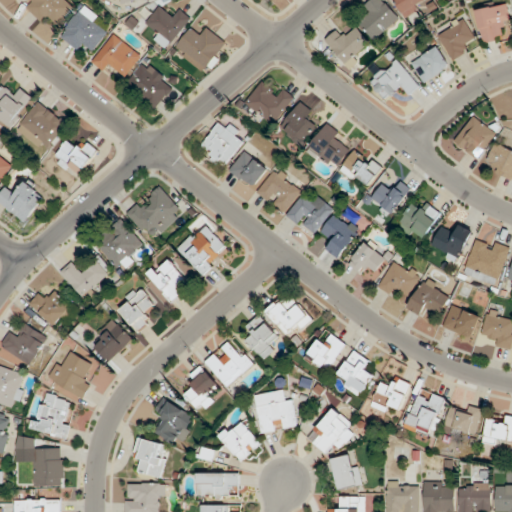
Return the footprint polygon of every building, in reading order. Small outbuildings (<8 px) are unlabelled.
[(31,0),(25,7),(44,24),(51,17),(58,24),(74,7),(66,0),(31,0)] [(372,0),(364,4),(370,17),(363,20),(371,37),(398,24),(386,0),(372,0)] [(431,0),(391,0),(403,18),(431,0)] [(477,10),(484,44),(504,39),(502,28),(511,25),(511,24),(507,3),(477,10)] [(107,33),(98,26),(103,20),(84,5),(60,36),(79,51),(85,44),(94,50),(107,33)] [(172,16),(161,6),(146,23),(171,45),(193,20),(179,8),(172,16)] [(471,51),(467,43),(475,39),(466,21),(438,33),(450,60),(471,51)] [(175,48),(205,73),(229,44),(208,26),(200,35),(192,28),(175,48)] [(348,35),(341,28),(326,42),(351,68),(364,55),(359,50),(369,41),(356,27),(348,35)] [(143,55),(112,34),(93,62),(106,71),(111,65),(128,77),(143,55)] [(412,64),(425,83),(450,66),(438,47),(412,64)] [(158,108),(176,86),(145,61),(127,84),(158,108)] [(391,96),(404,105),(421,82),(393,61),(373,87),(388,99),(391,96)] [(0,122),(11,131),(35,98),(21,88),(16,96),(0,83),(0,122)] [(247,103),(274,125),(296,99),(283,89),(278,95),(263,83),(247,103)] [(68,124),(39,102),(18,129),(47,151),(68,124)] [(281,128),(303,146),(323,121),(302,103),(281,128)] [(477,159),(497,134),(475,117),(455,142),(477,159)] [(223,168),(247,139),(223,120),(199,149),(223,168)] [(334,166),(347,149),(338,143),(343,136),(328,124),(310,148),(334,166)] [(78,147),(70,141),(55,158),(78,177),(100,152),(85,139),(78,147)] [(498,165),(495,169),(509,180),(511,175),(511,150),(499,142),(488,158),(498,165)] [(230,171),(253,189),(269,168),(246,150),(230,171)] [(0,183),(14,165),(0,154),(0,183)] [(363,161),(352,154),(341,171),(367,189),(382,167),(366,156),(363,161)] [(305,188),(277,167),(258,193),(285,214),(305,188)] [(18,192),(8,185),(0,196),(0,202),(27,223),(47,195),(26,180),(18,192)] [(385,182),(371,201),(391,216),(412,189),(400,180),(394,189),(385,182)] [(160,235),(185,212),(160,185),(128,215),(147,235),(154,229),(160,235)] [(312,203),(303,196),(288,216),(315,236),(335,209),(317,196),(312,203)] [(413,205),(400,223),(424,240),(442,214),(426,203),(421,211),(413,205)] [(344,258),(360,227),(334,214),(324,233),(331,237),(325,248),(344,258)] [(136,249),(144,242),(122,219),(95,244),(122,273),(141,255),(136,249)] [(458,262),(474,232),(457,223),(452,232),(443,227),(432,248),(458,262)] [(180,251),(205,276),(231,249),(206,225),(180,251)] [(466,275),(500,285),(510,247),(476,238),(466,275)] [(362,275),(368,267),(375,272),(388,256),(367,240),(349,265),(362,275)] [(180,284),(187,279),(170,258),(149,275),(172,303),(186,291),(180,284)] [(422,274),(395,260),(380,288),(398,297),(401,291),(411,296),(422,274)] [(96,261),(83,272),(75,261),(61,273),(85,301),(111,278),(96,261)] [(426,317),(430,310),(440,315),(453,293),(427,278),(409,308),(426,317)] [(157,304),(142,288),(118,309),(138,332),(154,319),(148,312),(157,304)] [(42,292),(30,305),(55,327),(74,307),(56,291),(49,299),(42,292)] [(282,336),(309,326),(297,295),(270,306),(282,336)] [(476,315),(453,305),(443,328),(467,338),(476,315)] [(247,327),(253,336),(247,340),(260,360),(278,348),(273,341),(278,338),(263,316),(247,327)] [(511,347),(511,317),(487,317),(487,335),(494,335),(494,347),(511,347)] [(133,339),(114,319),(98,335),(104,341),(96,348),(110,362),(133,339)] [(14,328),(1,346),(29,366),(48,338),(26,323),(19,332),(14,328)] [(328,342),(321,337),(306,359),(327,373),(346,344),(332,335),(328,342)] [(254,366),(233,340),(206,362),(226,388),(254,366)] [(85,398),(93,382),(86,378),(93,364),(66,350),(50,381),(85,398)] [(371,362),(355,351),(337,379),(362,396),(375,377),(365,370),(371,362)] [(0,403),(17,407),(25,373),(0,366),(0,403)] [(186,396),(203,413),(217,398),(210,391),(218,383),(202,367),(188,381),(194,387),(186,396)] [(412,385),(396,377),(392,386),(382,382),(373,402),(400,414),(412,385)] [(254,396),(261,434),(276,431),(274,422),(282,421),(284,429),(298,427),(293,399),(286,400),(284,390),(254,396)] [(446,397),(422,391),(421,398),(412,396),(404,429),(437,437),(446,397)] [(66,437),(74,399),(42,393),(34,431),(66,437)] [(179,447),(198,420),(165,398),(156,411),(165,417),(156,431),(179,447)] [(468,412),(451,408),(445,431),(476,438),(483,410),(470,406),(468,412)] [(357,429),(336,409),(309,437),(325,453),(333,445),(338,450),(357,429)] [(14,416),(0,412),(0,453),(4,454),(14,416)] [(511,418),(486,418),(486,443),(511,442),(511,418)] [(221,436),(242,463),(262,447),(242,420),(221,436)] [(142,460),(140,473),(163,477),(168,444),(139,439),(136,459),(142,460)] [(63,448),(22,449),(22,462),(34,462),(34,487),(64,486),(63,448)] [(351,455),(331,460),(339,490),(365,484),(360,463),(353,464),(351,455)] [(198,496),(239,496),(239,473),(198,473),(198,496)] [(388,511),(420,511),(420,482),(388,482),(388,511)] [(425,482),(424,511),(444,511),(445,510),(455,510),(455,482),(425,482)] [(127,484),(127,511),(163,511),(164,484),(127,484)] [(459,511),(480,511),(480,509),(491,509),(491,484),(460,484),(459,511)] [(511,511),(511,486),(497,486),(497,511),(511,511)] [(367,511),(368,496),(338,496),(338,507),(328,507),(327,511),(367,511)] [(61,511),(61,500),(16,500),(15,511),(61,511)]
